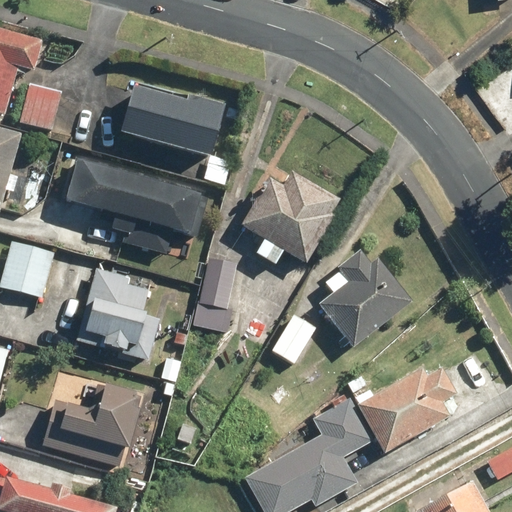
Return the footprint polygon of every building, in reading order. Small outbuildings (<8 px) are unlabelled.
[(0,117),(3,119),(16,69),(34,73),(41,43),(0,32),(0,117)] [(59,94),(26,86),(16,124),(50,133),(59,94)] [(185,104),(132,89),(119,136),(208,161),(223,107),(187,98),(185,104)] [(0,206),(20,136),(0,130),(0,206)] [(208,195),(77,159),(66,198),(118,212),(114,228),(128,232),(125,241),(166,253),(173,228),(197,234),(208,195)] [(279,188),(266,180),(238,228),(261,241),(252,256),(272,267),(280,253),(303,266),(331,218),(328,216),(336,202),(288,174),(279,188)] [(50,254),(8,243),(0,273),(0,289),(38,299),(50,254)] [(343,283),(315,306),(350,350),(410,303),(374,259),(367,265),(356,251),(333,270),(343,283)] [(232,266),(205,260),(196,305),(194,304),(189,327),(224,334),(228,312),(223,311),(232,266)] [(126,279),(93,270),(74,343),(146,362),(157,322),(140,317),(146,292),(124,286),(126,279)] [(289,317),(267,352),(290,366),(312,331),(289,317)] [(419,371),(355,406),(382,455),(446,419),(438,404),(452,396),(438,370),(423,378),(419,371)] [(280,383),(267,393),(277,406),(290,396),(280,383)] [(87,411),(51,402),(39,448),(114,467),(119,449),(129,452),(140,411),(129,408),(133,395),(94,385),(87,411)] [(318,437),(243,479),(261,511),(288,511),(309,501),(312,507),(354,484),(340,459),(370,442),(347,400),(309,421),(318,437)] [(511,445),(483,461),(493,481),(511,471),(511,445)] [(115,511),(116,508),(0,476),(0,511),(115,511)] [(485,511),(469,483),(418,511),(485,511)]
